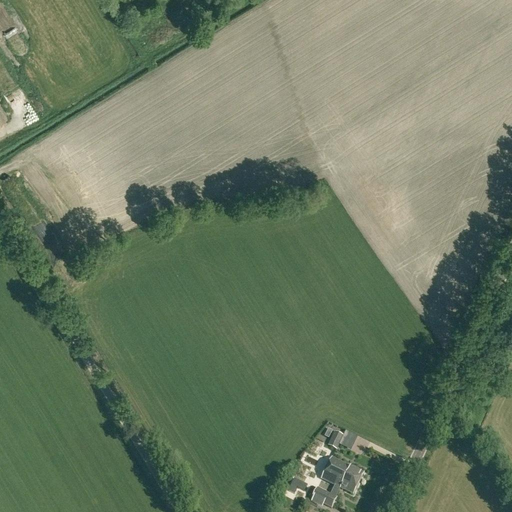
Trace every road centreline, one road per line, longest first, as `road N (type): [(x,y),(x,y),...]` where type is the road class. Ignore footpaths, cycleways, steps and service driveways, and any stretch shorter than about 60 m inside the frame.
road 1 (unclassified): [(175,511),(0,222)]
road 2 (tertiary): [(387,511),(511,250)]
